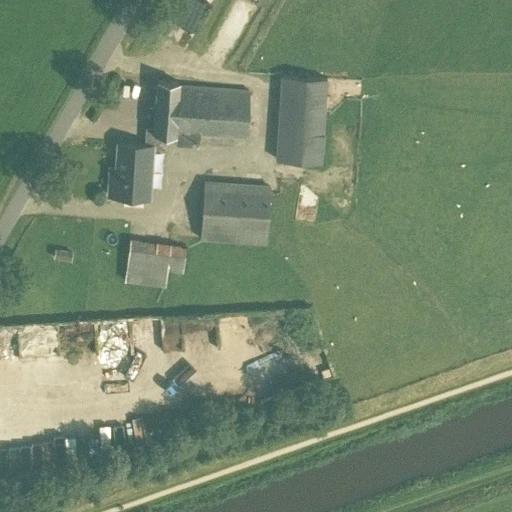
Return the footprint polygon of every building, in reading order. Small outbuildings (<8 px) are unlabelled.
[(238,20),(230,26),(242,41),(250,34),(238,20)] [(328,117),(329,95),(326,95),(327,78),(280,74),(274,159),(322,162),(325,117),(328,117)] [(145,126),(145,135),(159,136),(159,133),(175,134),(174,144),(191,145),(192,141),(198,141),(199,133),(245,136),(249,90),(179,84),(179,82),(156,80),(153,127),(145,126)] [(158,149),(159,136),(145,135),(144,144),(118,142),(115,175),(109,175),(108,194),(148,197),(152,148),(158,149)] [(265,242),(269,186),(204,181),(200,237),(265,242)] [(182,272),(185,245),(130,237),(123,280),(165,286),(167,270),(182,272)] [(54,247),(52,257),(71,261),(73,250),(54,247)] [(213,317),(198,322),(201,332),(216,327),(213,317)] [(170,323),(153,323),(153,349),(170,349),(170,323)] [(24,333),(0,332),(0,364),(23,365),(24,333)] [(211,373),(188,377),(190,387),(213,382),(211,373)] [(233,385),(235,396),(261,392),(259,381),(233,385)] [(109,455),(108,437),(99,438),(100,456),(109,455)]
